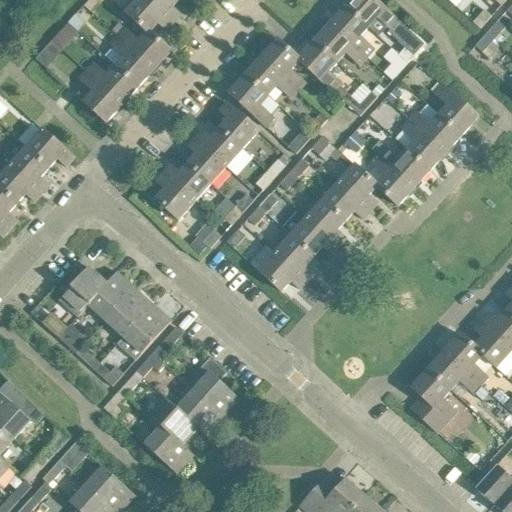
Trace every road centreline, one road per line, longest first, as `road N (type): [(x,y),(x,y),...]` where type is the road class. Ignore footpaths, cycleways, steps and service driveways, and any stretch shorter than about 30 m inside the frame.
road 1 (residential): [(509,118),(273,358)]
road 2 (residential): [(273,358),(84,188)]
road 3 (residential): [(84,188),(253,3)]
road 4 (residential): [(511,265),(486,294),(465,297),(350,426)]
road 5 (residential): [(444,511),(350,426)]
road 6 (residential): [(84,188),(0,279)]
